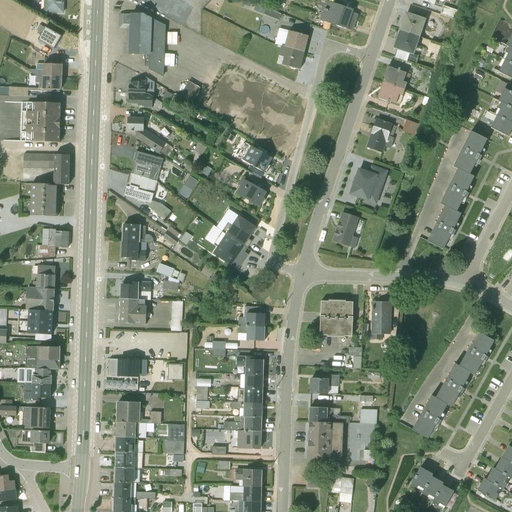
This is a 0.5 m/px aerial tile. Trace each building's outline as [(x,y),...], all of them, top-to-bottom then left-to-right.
[(44,0),(44,13),(64,14),(64,0),(44,0)] [(326,2),(320,21),(352,32),(357,16),(351,14),(351,11),(326,2)] [(443,7),(440,16),(455,21),(458,13),(443,7)] [(268,11),(266,16),(278,21),(281,16),(268,11)] [(419,39),(426,20),(405,13),(399,32),(419,39)] [(164,78),(166,27),(153,20),(153,22),(124,15),(120,15),(119,30),(127,31),(126,55),(145,56),(145,67),(164,78)] [(275,45),(281,47),(304,53),(309,38),(279,30),(275,45)] [(414,56),(419,39),(399,32),(393,50),(397,51),(395,59),(415,65),(417,57),(414,56)] [(304,53),(281,47),(279,57),(284,58),(282,66),(290,69),(291,70),(294,71),(296,70),(300,71),(304,53)] [(511,65),(504,61),(498,74),(511,80),(511,65)] [(29,71),(29,72),(37,77),(62,78),(62,66),(38,65),(38,71),(29,71)] [(402,71),(387,66),(382,83),(404,91),(405,91),(410,75),(401,72),(402,71)] [(476,72),(473,78),(479,81),(482,76),(476,72)] [(61,91),(62,78),(37,77),(36,84),(39,84),(39,89),(0,87),(0,95),(28,97),(29,92),(60,93),(60,91),(61,91)] [(138,83),(129,83),(129,94),(150,95),(154,99),(155,84),(146,79),(146,81),(138,81),(138,83)] [(189,83),(180,97),(192,104),(201,89),(189,83)] [(391,104),(400,106),(405,91),(382,83),(377,100),(391,104)] [(511,109),(511,94),(504,90),(498,102),(511,109)] [(167,92),(162,102),(168,105),(173,96),(167,92)] [(153,109),(159,113),(163,110),(163,104),(154,99),(150,95),(129,94),(129,105),(139,106),(139,108),(144,108),(144,109),(153,109)] [(61,104),(22,103),(21,142),(60,143),(61,104)] [(511,124),(511,109),(500,104),(494,116),(511,124)] [(511,124),(496,117),(490,129),(508,138),(511,128),(511,124)] [(160,154),(167,158),(173,149),(144,130),(145,119),(127,118),(127,132),(136,133),(136,139),(160,154)] [(366,149),(382,154),(385,148),(390,150),(394,139),(392,139),(396,127),(392,126),(392,125),(376,120),(366,149)] [(408,147),(413,148),(421,126),(406,122),(402,132),(412,135),(408,147)] [(482,150),(487,141),(471,133),(453,168),(458,170),(470,176),(474,167),(476,168),(485,151),(482,150)] [(273,159),(245,143),(240,150),(242,152),(238,158),(266,174),(270,167),(269,166),(273,159)] [(164,160),(137,152),(131,175),(157,182),(164,160)] [(59,185),(69,186),(70,183),(70,156),(24,155),(24,169),(54,170),(54,185),(59,185)] [(358,169),(351,188),(349,196),(354,198),(376,205),(388,172),(371,166),(369,173),(358,169)] [(470,187),(474,178),(470,176),(458,170),(440,205),(445,207),(457,213),(461,204),(463,206),(472,188),(470,187)] [(157,182),(131,175),(125,197),(151,204),(157,182)] [(252,186),(242,179),(238,185),(240,187),(236,194),(260,207),(265,199),(263,198),(266,193),(261,190),(262,187),(254,183),(252,186)] [(59,185),(54,185),(31,184),(30,216),(57,217),(59,185)] [(160,205),(155,211),(165,219),(171,213),(160,205)] [(461,216),(461,215),(457,213),(445,207),(428,242),(427,242),(443,250),(444,250),(443,249),(451,235),(453,236),(456,232),(453,230),(460,215),(461,216)] [(230,209),(225,218),(231,222),(237,213),(230,209)] [(333,242),(355,249),(358,239),(353,237),(359,220),(342,214),(333,242)] [(228,223),(222,232),(227,235),(245,247),(247,249),(252,242),(249,240),(256,228),(239,217),(232,226),(228,223)] [(123,225),(123,243),(154,244),(153,241),(152,238),(150,236),(146,236),(146,227),(141,227),(141,226),(123,225)] [(354,234),(360,236),(363,227),(358,225),(354,234)] [(180,241),(183,237),(171,228),(168,232),(180,241)] [(68,249),(69,233),(57,232),(57,230),(43,230),(42,246),(36,246),(36,256),(43,257),(43,258),(49,258),(49,257),(55,257),(56,248),(68,249)] [(176,246),(180,241),(168,232),(164,237),(176,246)] [(245,247),(227,235),(212,257),(231,269),(245,247)] [(147,244),(123,243),(122,259),(129,260),(129,262),(146,262),(147,252),(147,244)] [(160,265),(157,273),(183,283),(186,276),(174,271),(175,270),(160,265)] [(33,282),(33,288),(55,290),(56,267),(38,266),(37,282),(33,282)] [(201,273),(209,279),(214,272),(206,266),(201,273)] [(178,292),(180,282),(169,278),(168,282),(165,281),(163,289),(178,292)] [(122,285),(121,300),(151,301),(152,283),(129,282),(129,285),(122,285)] [(33,288),(27,288),(26,311),(54,313),(55,290),(33,288)] [(145,301),(121,300),(120,324),(146,325),(147,306),(146,306),(145,301)] [(327,338),(336,338),(337,301),(329,301),(329,302),(321,302),(320,336),(327,336),(327,338)] [(345,301),(337,301),(336,338),(344,338),(344,337),(352,337),(352,323),(353,323),(354,303),(345,303),(345,301)] [(183,305),(183,302),(173,302),(171,331),(182,332),(183,305)] [(373,333),(372,340),(381,340),(382,335),(390,335),(390,304),(373,304),(373,308),(372,308),(372,311),(373,311),(373,324),(363,324),(362,332),(373,333)] [(239,318),(238,327),(265,328),(265,315),(262,315),(262,308),(245,308),(244,318),(239,318)] [(53,337),(54,313),(26,311),(19,311),(18,335),(53,337)] [(265,328),(238,327),(238,334),(238,341),(264,342),(265,328)] [(494,342),(478,333),(459,367),(475,376),(474,375),(482,361),(485,362),(488,358),(485,356),(493,342),(494,342)] [(213,342),(213,350),(226,351),(226,350),(238,350),(238,345),(226,344),(226,343),(213,342)] [(60,371),(61,347),(39,347),(39,370),(60,371)] [(361,348),(349,348),(348,356),(356,357),(356,363),(361,363),(361,348)] [(254,357),(237,357),(237,367),(245,367),(245,376),(264,376),(264,361),(254,360),(254,357)] [(119,360),(119,376),(140,377),(140,376),(147,377),(147,361),(119,360)] [(466,382),(470,374),(455,364),(436,398),(446,405),(451,408),(456,399),(458,400),(468,383),(466,382)] [(183,365),(168,365),(168,381),(183,381),(183,365)] [(52,371),(26,369),(25,384),(52,385),(52,371)] [(264,376),(245,376),(241,375),(241,389),(263,390),(264,376)] [(311,380),(310,394),(338,395),(338,388),(339,387),(339,376),(327,376),(327,380),(311,380)] [(212,381),(197,380),(197,388),(211,388),(212,381)] [(25,384),(24,400),(40,401),(40,398),(51,399),(51,385),(25,384)] [(208,388),(197,388),(196,402),(207,402),(208,388)] [(263,404),(263,390),(241,389),(238,389),(238,403),(263,404)] [(372,397),(360,396),(360,410),(372,410),(372,397)] [(438,419),(446,405),(432,396),(412,431),(427,439),(435,424),(438,425),(441,421),(438,419)] [(141,403),(117,402),(116,423),(161,424),(162,413),(151,412),(150,421),(140,420),(141,403)] [(239,417),(262,418),(263,404),(232,403),(232,408),(239,409),(239,417)] [(0,406),(0,415),(16,416),(17,412),(23,412),(23,428),(50,429),(51,409),(0,406)] [(309,422),(349,424),(350,417),(333,416),(333,409),(310,408),(309,422)] [(359,424),(376,425),(377,411),(360,410),(359,424)] [(225,422),(224,431),(261,432),(262,418),(235,417),(235,423),(225,422)] [(343,424),(309,422),(308,459),(341,461),(343,424)] [(138,424),(116,423),(116,438),(138,438),(138,424)] [(184,440),(185,426),(167,425),(166,432),(161,439),(184,440)] [(21,431),(20,438),(17,438),(17,446),(31,447),(31,452),(45,453),(46,444),(48,444),(49,432),(21,431)] [(260,449),(261,432),(238,432),(238,448),(260,449)] [(115,453),(143,454),(143,441),(138,441),(138,438),(116,438),(115,453)] [(184,440),(161,439),(161,454),(184,455),(184,440)] [(511,448),(508,446),(502,458),(511,463),(511,448)] [(226,456),(226,448),(212,447),(212,455),(226,456)] [(374,451),(364,451),(363,461),(374,462),(374,451)] [(115,468),(143,469),(143,454),(115,453),(115,468)] [(511,463),(501,458),(495,469),(511,479),(511,477),(511,463)] [(217,470),(230,470),(230,462),(218,462),(217,470)] [(140,469),(115,468),(114,483),(139,483),(140,469)] [(433,474),(432,474),(431,476),(424,472),(424,471),(420,468),(410,485),(417,488),(418,486),(423,489),(433,474)] [(509,478),(492,468),(486,480),(503,490),(509,478)] [(243,487),(261,488),(262,471),(237,470),(236,470),(235,480),(243,481),(243,487)] [(0,491),(16,490),(15,481),(9,481),(9,475),(0,475),(0,491)] [(342,478),(334,477),(332,488),(334,489),(334,491),(340,492),(342,478)] [(431,477),(421,493),(427,497),(428,495),(434,498),(443,483),(431,477)] [(339,502),(351,504),(354,480),(342,478),(339,502)] [(501,489),(484,479),(485,480),(481,487),(480,487),(478,491),(494,500),(496,497),(493,496),(493,495),(496,495),(497,496),(501,489)] [(322,481),(308,480),(308,488),(321,488),(322,481)] [(137,484),(114,483),(114,498),(155,499),(155,493),(136,493),(137,484)] [(454,492),(453,491),(452,493),(445,489),(445,488),(442,486),(431,502),(438,506),(439,503),(445,507),(454,492)] [(261,502),(261,488),(244,487),(244,494),(230,493),(230,501),(261,502)] [(0,503),(17,500),(16,490),(0,491),(0,503)] [(113,511),(135,511),(135,499),(114,498),(113,511)] [(260,511),(261,502),(239,501),(238,511),(260,511)]
